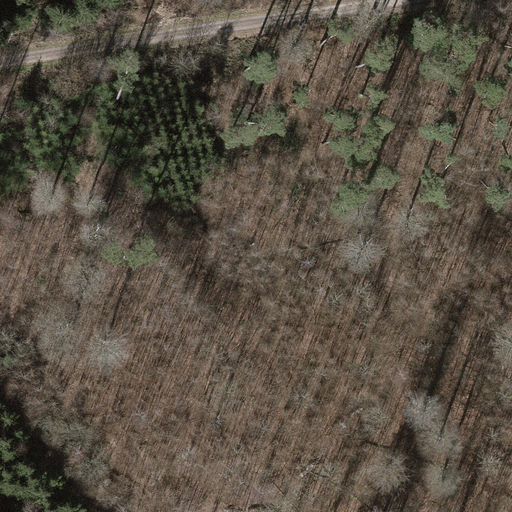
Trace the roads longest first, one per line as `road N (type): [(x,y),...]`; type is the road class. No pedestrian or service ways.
road 1 (track): [(0,56),(333,0)]
road 2 (track): [(112,511),(0,396)]
